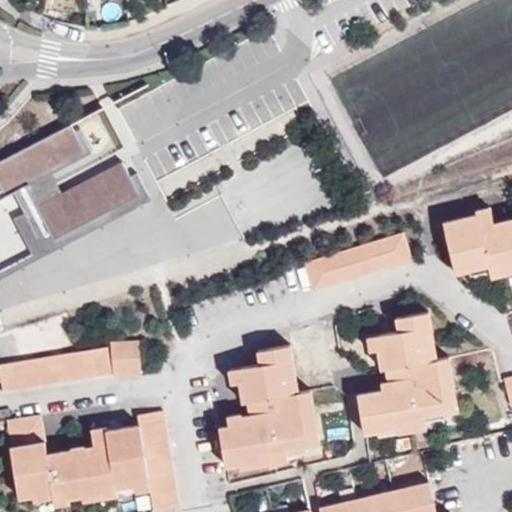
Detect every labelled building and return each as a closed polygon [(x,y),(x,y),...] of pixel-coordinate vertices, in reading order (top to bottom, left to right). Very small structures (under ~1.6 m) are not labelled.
[(73,120),(0,157),(0,198),(26,186),(31,196),(36,206),(21,215),(29,230),(30,230),(32,232),(33,234),(34,234),(35,235),(38,233),(39,233),(40,233),(42,236),(43,237),(45,237),(50,235),(52,235),(53,236),(54,236),(56,235),(54,232),(64,227),(66,231),(68,231),(77,227),(77,225),(77,224),(141,191),(132,172),(124,158),(64,189),(55,194),(53,189),(51,185),(55,183),(46,166),(86,145),(77,127),(73,120)] [(81,125),(77,127),(86,145),(46,166),(55,183),(51,185),(53,189),(55,194),(64,189),(62,185),(54,169),(94,149),(81,125)] [(29,230),(21,215),(16,217),(33,249),(0,266),(0,274),(0,275),(153,196),(139,169),(132,172),(141,191),(77,224),(77,225),(77,227),(68,231),(66,231),(64,227),(54,232),(56,235),(54,236),(53,236),(52,235),(50,235),(45,237),(43,237),(42,236),(40,233),(39,233),(38,233),(35,235),(34,234),(33,234),(32,232),(30,230),(29,230)] [(511,226),(511,217),(493,222),(489,206),(475,210),(477,214),(482,233),(511,226)] [(511,226),(482,233),(477,214),(443,221),(454,272),(488,264),(501,261),(511,258),(511,226)] [(402,231),(303,262),(312,290),(411,258),(402,231)] [(511,271),(511,258),(501,261),(504,273),(511,271)] [(490,276),(504,273),(501,261),(488,264),(490,276)] [(411,417),(426,415),(458,410),(449,356),(436,358),(428,311),(395,316),(398,331),(380,333),(386,368),(416,363),(419,384),(383,389),(357,393),(364,433),(396,427),(395,420),(411,417)] [(386,368),(380,333),(368,335),(369,351),(378,350),(381,368),(386,368)] [(139,341),(110,342),(113,375),(140,375),(139,341)] [(271,452),(306,446),(320,444),(311,390),(298,392),(291,344),(258,350),(260,364),(241,367),(244,382),(239,383),(242,402),(248,401),(261,399),(265,419),(229,424),(219,426),(226,467),(239,465),(256,462),(255,454),(271,452)] [(112,373),(107,347),(0,364),(0,379),(2,392),(112,373)] [(416,363),(386,368),(388,379),(381,380),(383,389),(419,384),(416,363)] [(244,382),(241,367),(228,369),(231,384),(239,383),(244,382)] [(227,417),(229,424),(265,419),(261,399),(248,401),(250,414),(227,417)] [(154,511),(178,508),(179,507),(162,411),(137,415),(139,424),(106,430),(110,451),(48,462),(47,454),(41,416),(7,422),(19,498),(32,495),(67,488),(69,497),(81,495),(101,492),(100,486),(114,483),(148,476),(151,489),(154,511)] [(427,427),(426,415),(411,417),(413,430),(427,427)] [(413,430),(411,417),(395,420),(396,427),(397,432),(413,430)] [(110,451),(106,430),(105,427),(91,430),(93,446),(47,454),(48,462),(110,451)] [(306,451),(306,446),(271,452),(273,464),(288,462),(287,454),(306,451)] [(273,464),(271,452),(255,454),(256,462),(239,465),(240,470),(273,464)] [(135,491),(151,489),(148,476),(114,483),(115,488),(134,485),(135,491)] [(435,511),(429,482),(407,487),(409,494),(394,498),(392,491),(372,495),(374,502),(357,506),(341,510),(339,503),(318,508),(319,511),(435,511)] [(117,495),(115,488),(114,483),(100,486),(101,492),(81,495),(83,501),(117,495)] [(409,494),(407,487),(392,491),(394,498),(409,494)] [(67,488),(32,495),(33,500),(53,497),(55,505),(69,502),(69,497),(67,488)] [(374,502),(372,495),(356,499),(357,506),(374,502)] [(357,506),(356,499),(339,503),(341,510),(357,506)]
